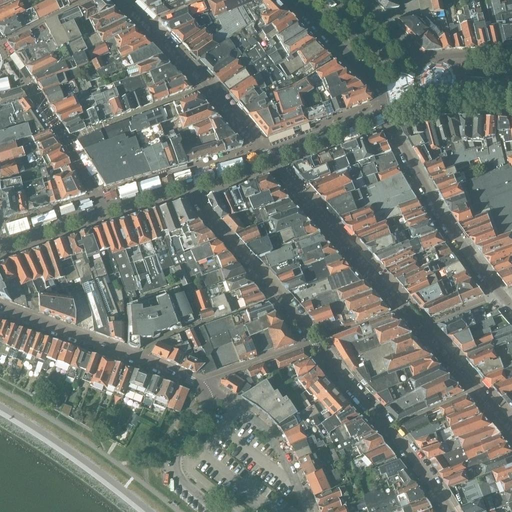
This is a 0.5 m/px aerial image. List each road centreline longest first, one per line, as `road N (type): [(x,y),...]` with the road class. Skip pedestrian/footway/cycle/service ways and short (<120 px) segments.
road 1 (residential): [(448,511),(426,473),(185,183)]
road 2 (residential): [(503,294),(429,194),(387,104)]
road 3 (residential): [(0,307),(204,391)]
road 4 (tertiary): [(387,104),(185,183)]
road 5 (tertiary): [(185,183),(0,238)]
road 6 (residential): [(307,511),(273,440),(204,391)]
road 7 (residential): [(204,391),(205,418),(175,454),(173,469),(218,511)]
road 8 (residential): [(293,0),(387,104)]
